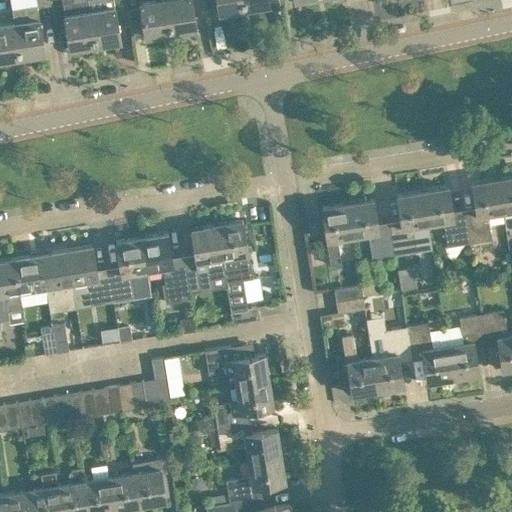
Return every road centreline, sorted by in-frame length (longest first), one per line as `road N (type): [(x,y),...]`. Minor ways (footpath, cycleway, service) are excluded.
road 1 (residential): [(0,370),(305,319)]
road 2 (residential): [(0,227),(283,184)]
road 3 (residential): [(0,128),(264,73)]
road 4 (residential): [(264,73),(511,21)]
road 5 (residential): [(283,184),(511,147)]
road 6 (residential): [(323,431),(511,403)]
road 7 (residential): [(305,319),(283,184)]
